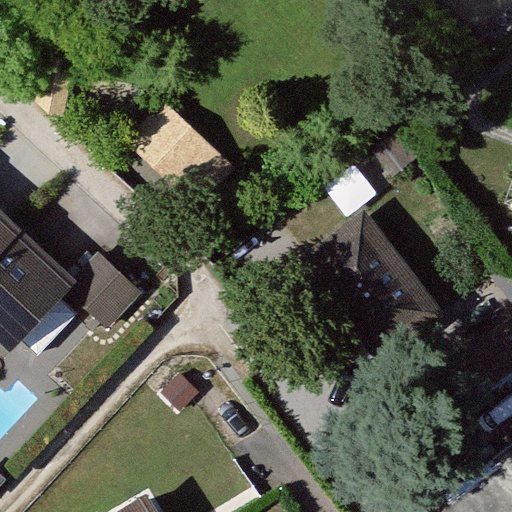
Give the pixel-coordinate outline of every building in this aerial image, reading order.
[(75,63),(45,57),(37,103),(47,113),(65,116),(75,63)] [(230,164),(169,103),(128,145),(189,205),(230,164)] [(419,153),(401,132),(375,153),(394,175),(419,153)] [(442,305),(364,202),(296,253),(374,356),(442,305)] [(70,276),(0,211),(0,348),(8,356),(71,291),(77,284),(70,276)] [(97,248),(70,276),(77,284),(71,291),(113,331),(147,295),(97,248)] [(511,317),(456,361),(486,400),(511,379),(511,317)] [(199,390),(183,371),(164,386),(181,406),(199,390)] [(185,511),(156,511),(136,477),(75,511),(196,511),(194,507),(185,511)]
